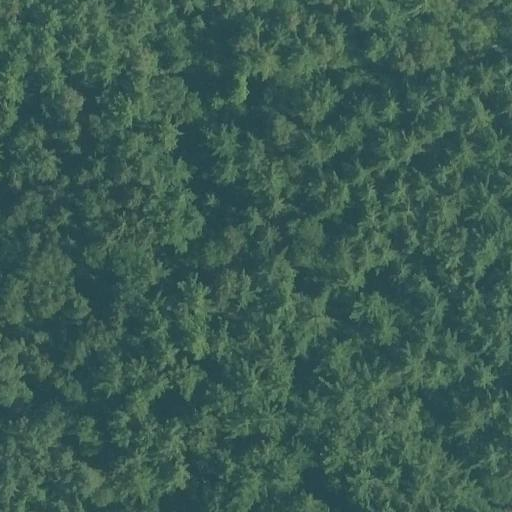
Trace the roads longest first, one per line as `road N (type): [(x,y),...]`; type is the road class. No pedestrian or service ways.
road 1 (track): [(0,48),(71,28),(450,28),(511,14)]
road 2 (track): [(130,511),(0,297)]
